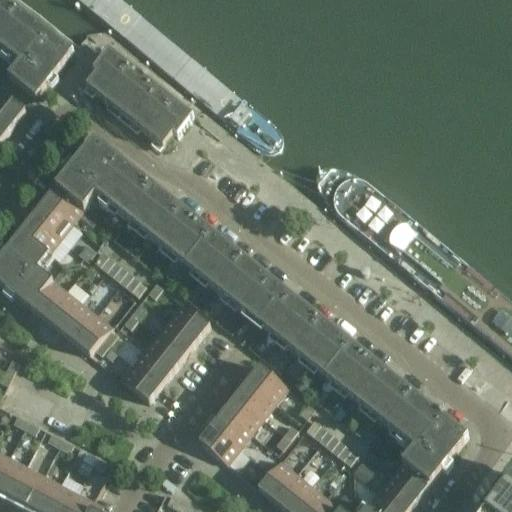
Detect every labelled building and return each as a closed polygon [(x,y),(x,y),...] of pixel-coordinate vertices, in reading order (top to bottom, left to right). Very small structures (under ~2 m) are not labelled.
[(0,0),(0,52),(20,68),(8,82),(36,104),(74,57),(2,0),(0,0)] [(178,143),(195,123),(109,55),(96,71),(100,75),(87,92),(164,153),(174,140),(178,143)] [(0,97),(0,122),(13,133),(26,117),(0,97)] [(0,122),(0,147),(1,148),(13,133),(0,122)] [(403,468),(431,490),(469,443),(279,291),(95,145),(57,192),(85,215),(96,201),(253,325),(414,454),(404,468),(403,467),(403,468)] [(57,192),(45,208),(73,230),(85,215),(57,192)] [(45,208),(33,223),(61,245),(73,230),(45,208)] [(33,223),(21,238),(49,260),(61,245),(33,223)] [(0,289),(29,313),(52,285),(38,274),(49,260),(21,238),(0,264),(0,289)] [(100,272),(109,262),(103,257),(94,268),(100,272)] [(107,277),(115,267),(109,262),(100,272),(107,277)] [(115,267),(107,277),(113,282),(121,272),(115,267)] [(119,287),(128,277),(121,272),(113,282),(119,287)] [(126,292),(134,282),(128,277),(119,287),(126,292)] [(134,282),(126,292),(132,297),(140,287),(134,282)] [(29,313),(44,325),(67,297),(52,285),(29,313)] [(140,287),(132,297),(138,302),(147,292),(140,287)] [(148,299),(155,304),(163,294),(156,289),(148,299)] [(44,325),(59,337),(82,309),(67,297),(44,325)] [(97,321),(82,309),(59,337),(75,349),(97,321)] [(132,320),(138,325),(147,315),(140,310),(132,320)] [(198,348),(211,332),(182,310),(170,326),(198,348)] [(138,325),(132,320),(124,329),(131,335),(138,325)] [(90,362),(95,356),(103,346),(111,336),(113,334),(97,321),(75,349),(90,362)] [(170,326),(158,341),(186,363),(198,348),(170,326)] [(111,336),(103,346),(110,351),(117,342),(111,336)] [(158,341),(146,356),(174,378),(186,363),(158,341)] [(103,346),(95,356),(102,361),(110,351),(103,346)] [(146,356),(134,371),(162,393),(174,378),(146,356)] [(6,376),(14,380),(19,369),(12,365),(6,376)] [(134,371),(121,386),(150,409),(162,393),(134,371)] [(261,372),(248,388),(276,410),(289,394),(261,372)] [(14,380),(6,376),(0,388),(8,392),(14,380)] [(264,425),(276,410),(248,388),(236,403),(264,425)] [(252,440),(264,425),(236,403),(224,418),(252,440)] [(307,425),(315,415),(308,410),(301,420),(307,425)] [(0,418),(0,428),(5,428),(8,423),(5,418),(0,418)] [(240,455),(252,440),(224,418),(212,433),(240,455)] [(24,435),(28,427),(17,421),(13,429),(24,435)] [(312,441),(321,431),(314,426),(306,436),(312,441)] [(28,427),(24,435),(36,441),(40,433),(28,427)] [(284,441),(290,446),(298,436),(291,431),(284,441)] [(319,446),(327,436),(321,431),(312,441),(319,446)] [(228,471),(240,455),(212,433),(200,449),(228,471)] [(327,436),(319,446),(325,451),(333,441),(327,436)] [(52,439),(48,447),(49,448),(44,458),(54,463),(59,453),(63,445),(52,439)] [(290,446),(284,441),(276,450),(283,456),(290,446)] [(333,441),(325,451),(331,456),(339,446),(333,441)] [(59,453),(62,455),(70,459),(74,451),(63,445),(59,453)] [(337,461),(346,451),(339,446),(331,456),(337,461)] [(346,451),(337,461),(343,466),(352,456),(346,451)] [(352,456),(343,466),(350,471),(358,461),(352,456)] [(93,471),(97,463),(86,457),(82,465),(93,471)] [(0,481),(10,463),(0,458),(0,481)] [(0,481),(0,499),(10,504),(27,472),(10,463),(0,481)] [(97,463),(93,471),(104,477),(108,469),(97,463)] [(271,480),(279,470),(273,465),(265,475),(271,480)] [(281,468),(279,470),(271,480),(263,490),(259,496),(275,508),(297,480),(281,468)] [(419,506),(431,490),(403,468),(391,483),(419,506)] [(10,504),(24,511),(27,511),(44,481),(27,472),(10,504)] [(263,490),(271,480),(265,475),(257,485),(263,490)] [(275,508),(278,511),(296,511),(312,492),(297,480),(275,508)] [(27,511),(49,511),(61,490),(44,481),(27,511)] [(395,511),(413,511),(419,506),(391,483),(379,498),(395,511)] [(511,511),(511,484),(490,511),(511,511)] [(49,511),(71,511),(78,499),(61,490),(49,511)] [(296,511),(320,511),(327,504),(312,492),(296,511)] [(395,511),(379,498),(368,511),(395,511)] [(71,511),(94,511),(96,509),(78,499),(71,511)] [(171,511),(179,511),(182,508),(171,502),(167,510),(171,511)]
